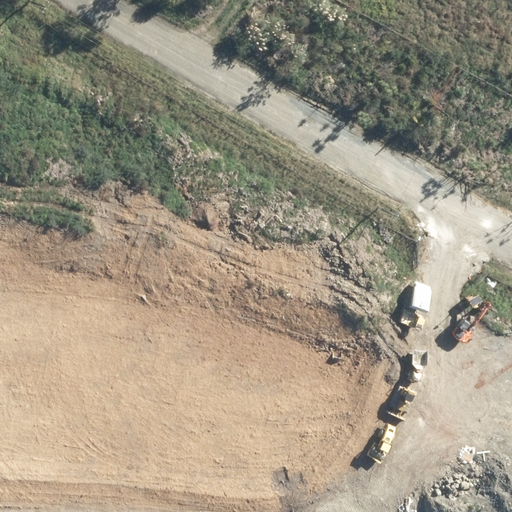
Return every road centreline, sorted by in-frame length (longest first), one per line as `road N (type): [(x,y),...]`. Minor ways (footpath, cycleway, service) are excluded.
road 1 (residential): [(128,0),(511,224)]
road 2 (unknown): [(71,511),(205,511)]
